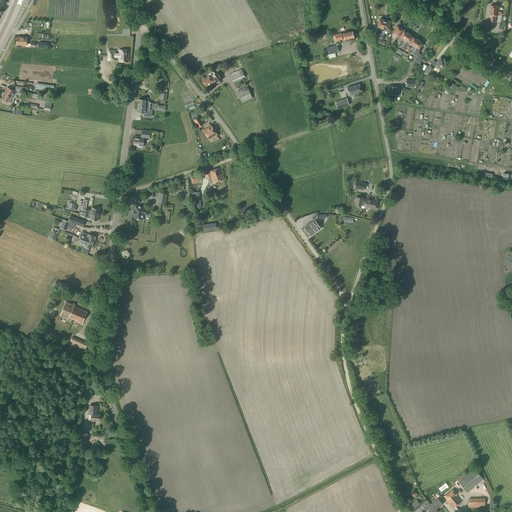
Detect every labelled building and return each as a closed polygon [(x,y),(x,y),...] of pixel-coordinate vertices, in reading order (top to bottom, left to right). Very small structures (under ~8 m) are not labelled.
[(498,16),(499,7),(490,5),(489,15),(491,15),(490,22),(495,22),(496,16),(498,16)] [(376,34),(375,37),(380,39),(381,35),(385,20),(379,19),(377,27),(379,28),(378,34),(376,34)] [(383,37),(383,36),(385,30),(388,30),(390,22),(385,20),(381,35),(380,39),(382,40),(383,37)] [(397,26),(392,33),(394,34),(391,38),(394,40),(396,36),(398,37),(403,30),(402,30),(403,29),(401,28),(400,28),(400,27),(398,26),(397,26)] [(404,40),(408,33),(404,30),(400,37),(396,43),(399,44),(402,39),(404,40)] [(353,38),(352,31),(343,33),(343,34),(341,34),(341,33),(335,35),(336,41),(343,40),(344,39),(344,40),(353,38)] [(408,43),(413,36),(408,33),(404,40),(406,41),(402,47),(405,48),(408,43)] [(16,36),(16,45),(26,45),(26,47),(30,47),(35,47),(35,43),(31,42),(30,44),(26,44),(27,37),(16,36)] [(384,46),(386,42),(379,39),(374,37),(372,42),(377,43),(384,46)] [(412,49),(418,40),(414,37),(410,44),(406,49),(408,51),(411,48),(410,48),(412,45),(414,46),(412,49)] [(418,49),(423,43),(418,40),(412,49),(414,50),(412,53),(416,56),(413,61),(420,65),(422,55),(419,53),(420,51),(418,49)] [(335,57),(335,53),(339,52),(337,45),(326,47),(328,55),(328,56),(324,57),(325,61),(329,60),(329,58),(335,57)] [(119,50),(119,53),(116,53),(116,50),(107,50),(107,61),(115,61),(115,58),(119,58),(119,62),(129,62),(129,50),(119,50)] [(444,59),(441,57),(436,64),(434,67),(430,64),(424,73),(429,76),(435,68),(440,71),(442,68),(444,68),(446,66),(445,64),(447,61),(444,59)] [(233,83),(245,77),(241,69),(229,74),(233,83)] [(222,79),(217,72),(210,78),(208,76),(202,81),(206,87),(213,82),(212,80),(214,79),(216,83),(222,79)] [(415,88),(415,80),(406,79),(405,87),(415,88)] [(349,96),(361,92),(359,84),(347,88),(349,96)] [(28,93),(22,89),(23,87),(16,86),(13,90),(8,87),(4,93),(6,93),(9,95),(12,96),(13,94),(16,96),(18,97),(18,98),(25,98),(43,101),(44,92),(42,92),(41,95),(28,93)] [(401,96),(401,86),(389,86),(388,95),(401,96)] [(242,103),(252,98),(247,87),(236,91),(242,103)] [(9,95),(6,93),(4,93),(2,99),(9,102),(12,104),(13,101),(10,99),(12,96),(9,95)] [(337,109),(349,105),(347,98),(335,102),(337,109)] [(156,104),(152,104),(152,103),(149,103),(149,101),(146,101),(146,100),(139,99),(138,106),(145,107),(146,104),(148,104),(148,107),(152,108),(152,107),(156,108),(156,104)] [(148,107),(145,107),(138,106),(137,113),(144,113),(144,114),(148,115),(149,111),(152,111),(152,108),(148,107)] [(198,117),(196,114),(191,118),(193,121),(198,128),(204,125),(198,117)] [(209,140),(217,134),(211,126),(203,131),(209,140)] [(149,139),(150,131),(142,130),(141,137),(134,136),(133,146),(143,147),(144,138),(149,139)] [(457,167),(455,179),(477,183),(479,171),(457,167)] [(221,174),(219,168),(209,172),(213,183),(224,179),(222,174),(221,174)] [(501,172),(500,182),(510,183),(511,173),(501,172)] [(192,184),(197,183),(201,182),(199,174),(190,177),(192,184)] [(364,191),(366,184),(366,183),(356,181),(354,189),(364,191)] [(191,193),(193,208),(201,207),(199,192),(195,192),(191,193)] [(165,203),(166,197),(166,194),(159,193),(159,196),(158,202),(165,203)] [(363,198),(356,197),(354,204),(357,205),(356,207),(361,208),(361,205),(365,206),(364,208),(365,208),(365,209),(369,210),(369,209),(376,210),(378,200),(366,197),(366,199),(363,198)] [(74,203),(69,202),(67,209),(75,211),(76,206),(74,205),(74,203)] [(149,215),(149,208),(144,208),(144,207),(135,206),(134,211),(133,214),(134,214),(133,219),(142,220),(143,214),(149,215)] [(70,216),(68,221),(75,224),(83,227),(85,221),(70,216)] [(63,220),(60,228),(66,231),(68,226),(73,228),(75,224),(68,221),(63,220)] [(310,236),(320,229),(314,220),(304,227),(310,236)] [(51,230),(48,237),(55,241),(58,233),(59,230),(53,227),(52,230),(51,230)] [(79,238),(80,238),(93,243),(95,237),(88,234),(81,232),(79,238)] [(93,243),(80,238),(79,238),(77,243),(84,246),(91,249),(93,243)] [(82,324),(87,312),(74,306),(74,305),(66,302),(60,315),(69,318),(82,324)] [(45,334),(48,328),(49,324),(48,324),(45,322),(41,332),(42,332),(45,334)] [(84,351),(87,344),(85,343),(72,336),(68,344),(82,350),(84,351)] [(85,399),(93,397),(90,386),(82,389),(85,399)] [(99,421),(100,414),(97,414),(98,406),(89,405),(88,414),(91,415),(90,421),(94,421),(94,420),(99,421)] [(87,433),(79,432),(77,444),(85,445),(87,433)] [(467,492),(483,479),(474,468),(458,482),(467,492)] [(453,509),(462,501),(456,495),(457,493),(453,488),(444,497),(446,500),(446,501),(453,509)] [(445,501),(441,496),(438,498),(430,504),(429,503),(424,508),(426,510),(425,510),(426,511),(435,511),(437,511),(435,509),(442,503),(442,504),(445,501)] [(469,508),(485,507),(485,498),(468,498),(469,508)] [(413,511),(421,505),(417,501),(409,507),(413,511)]
